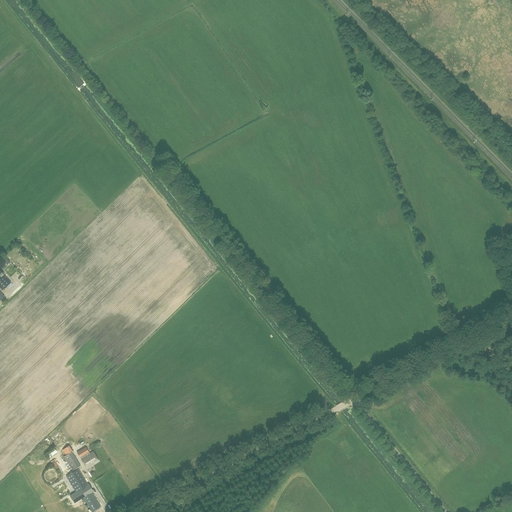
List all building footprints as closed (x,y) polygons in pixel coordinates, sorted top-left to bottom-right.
[(0,287),(2,290),(11,282),(3,274),(0,270),(0,287)] [(99,427),(94,421),(93,422),(90,419),(84,424),(92,433),(99,427)] [(77,488),(83,497),(81,499),(83,502),(85,501),(92,511),(100,506),(77,470),(81,467),(71,452),(72,451),(69,446),(62,450),(66,455),(64,456),(74,472),(67,476),(75,489),(77,488)] [(82,460),(94,453),(93,451),(89,453),(86,447),(77,452),(82,460)] [(99,461),(94,453),(82,460),(87,468),(99,461)]
